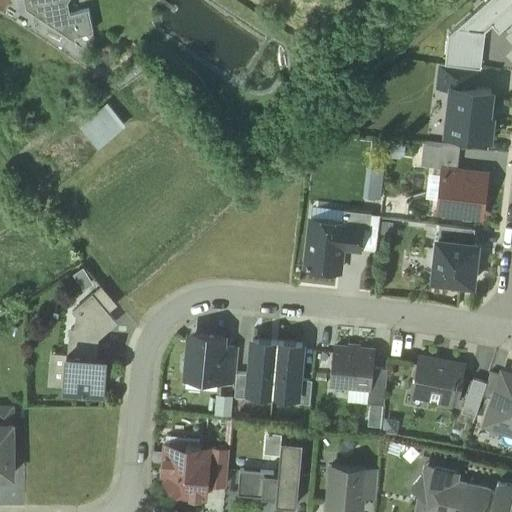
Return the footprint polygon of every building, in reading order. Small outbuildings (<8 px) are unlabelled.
[(27,0),(28,5),(73,35),(68,12),(66,0),(27,0)] [(511,0),(485,0),(456,26),(485,29),(485,28),(492,22),(499,30),(511,18),(511,0)] [(89,8),(68,12),(73,35),(93,31),(89,8)] [(485,29),(456,26),(448,33),(445,62),(476,65),(481,66),(485,29)] [(445,62),(440,61),(437,85),(451,86),(452,83),(473,85),(476,65),(445,62)] [(473,85),(452,83),(451,86),(446,130),(490,135),(492,114),(488,113),(491,87),(473,85)] [(128,126),(110,103),(79,127),(97,150),(128,126)] [(459,144),(423,140),(421,162),(456,167),(459,144)] [(383,191),(385,163),(369,162),(367,190),(383,191)] [(485,174),(446,169),(446,171),(444,171),(444,172),(446,172),(443,197),(438,196),(437,209),(451,211),(452,207),(481,211),(485,174)] [(371,210),(344,207),(342,219),(344,220),(344,221),(363,224),(362,224),(370,225),(371,210)] [(342,219),(311,216),(305,264),(339,268),(342,244),(341,244),(344,221),(344,220),(342,219)] [(363,224),(344,221),(341,244),(342,244),(360,246),(362,224),(363,224)] [(475,226),(439,222),(438,237),(473,241),(475,226)] [(473,241),(438,237),(433,276),(473,281),(477,241),(473,241)] [(116,319),(93,291),(73,308),(78,314),(96,336),(116,319)] [(96,336),(78,314),(77,326),(71,326),(69,350),(95,352),(96,336)] [(224,334),(196,331),(189,337),(188,353),(184,355),(183,366),(186,369),(186,372),(219,375),(222,343),(223,343),(224,334)] [(277,339),(253,337),(249,371),(248,389),(249,389),(273,391),(277,339)] [(302,341),(277,339),(273,391),(296,393),(297,393),(299,375),(302,341)] [(223,343),(222,343),(219,375),(236,376),(237,369),(239,344),(223,343)] [(373,348),(335,344),(332,380),(336,381),(336,383),(347,384),(348,382),(369,384),(370,384),(372,364),(373,348)] [(69,350),(67,350),(64,389),(82,390),(82,391),(85,392),(85,391),(103,392),(106,353),(95,352),(69,350)] [(451,361),(432,357),(433,356),(420,353),(412,391),(456,400),(464,362),(451,359),(451,361)] [(388,365),(372,364),(370,384),(369,384),(367,400),(384,401),(388,365)] [(249,371),(237,369),(236,376),(234,393),(248,395),(249,389),(248,389),(249,371)] [(501,373),(490,370),(483,392),(494,395),(501,373)] [(511,372),(502,370),(501,373),(494,395),(485,421),(511,429),(511,372)] [(312,377),(299,375),(297,393),(296,393),(296,399),(310,400),(312,377)] [(473,375),(462,409),(475,413),(487,379),(473,375)] [(234,409),(234,391),(218,390),(218,409),(234,409)] [(0,471),(13,472),(13,420),(0,419),(0,471)] [(303,438),(281,436),(278,469),(278,471),(265,469),(262,492),(272,493),(276,493),(276,500),(297,502),(303,438)] [(210,445),(186,442),(185,449),(165,447),(163,469),(167,473),(166,474),(177,488),(178,487),(182,491),(205,493),(206,480),(210,445)] [(229,446),(210,445),(206,480),(226,482),(229,446)] [(365,465),(331,462),(327,505),(361,508),(363,492),(365,465)] [(378,467),(365,465),(363,492),(376,493),(378,467)] [(278,469),(240,466),(238,490),(272,493),(262,492),(265,469),(278,471),(278,469)] [(456,470),(435,466),(433,474),(422,472),(421,474),(413,483),(421,491),(418,509),(429,511),(428,511),(482,511),(483,511),(489,511),(490,511),(495,494),(487,492),(488,486),(454,479),(456,470)] [(506,511),(511,487),(511,482),(498,480),(495,494),(490,511),(506,511)]
